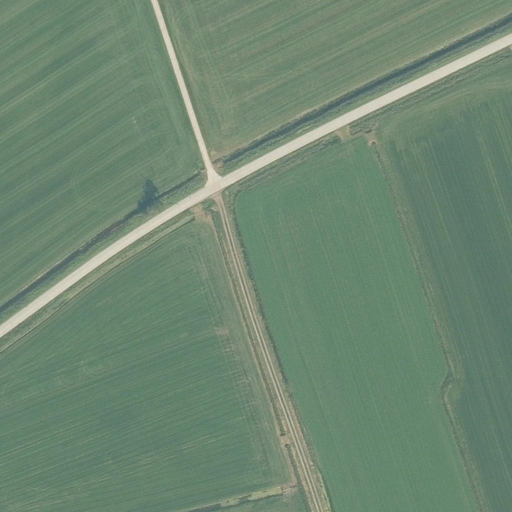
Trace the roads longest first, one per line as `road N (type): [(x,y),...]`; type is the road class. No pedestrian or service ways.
road 1 (track): [(214,190),(319,511)]
road 2 (tertiary): [(214,190),(511,44)]
road 3 (tertiary): [(0,334),(214,190)]
road 4 (unclassified): [(214,190),(153,0)]
